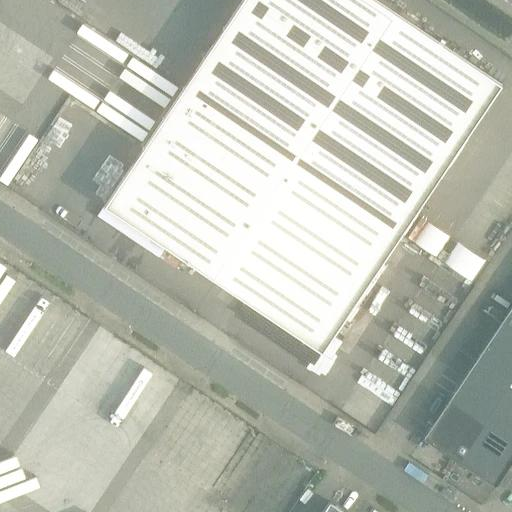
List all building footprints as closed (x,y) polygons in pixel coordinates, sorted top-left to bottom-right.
[(133,0),(56,0),(120,36),(139,3),(133,0)] [(376,0),(240,0),(103,205),(321,351),(500,84),(376,0)] [(428,222),(418,243),(439,252),(449,232),(428,222)] [(495,487),(511,461),(511,303),(422,437),(495,487)] [(344,511),(329,502),(321,511),(344,511)]
